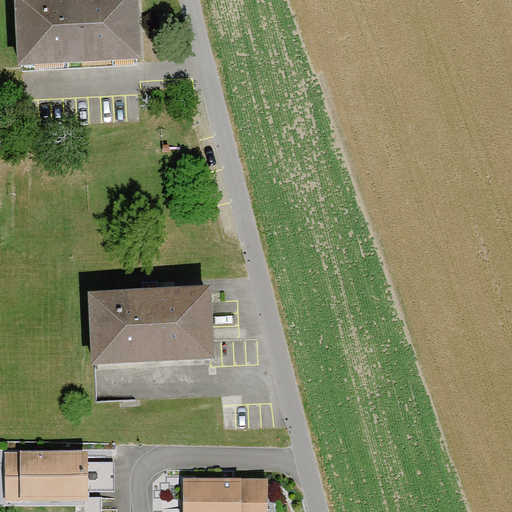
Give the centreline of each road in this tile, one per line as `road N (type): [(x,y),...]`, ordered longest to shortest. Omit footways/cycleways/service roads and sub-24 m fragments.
road 1 (residential): [(307,468),(176,0)]
road 2 (residential): [(307,468),(264,458),(162,459),(144,469),(143,511)]
